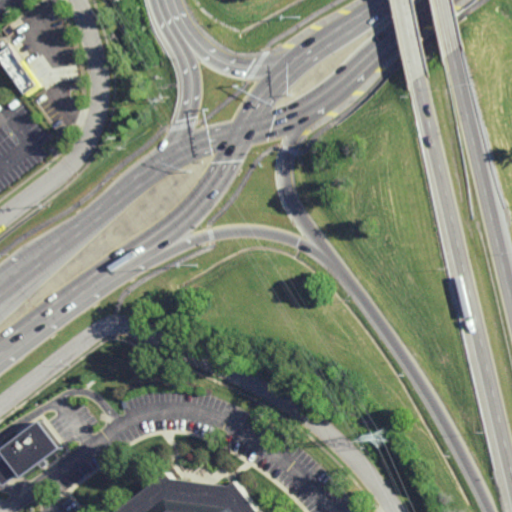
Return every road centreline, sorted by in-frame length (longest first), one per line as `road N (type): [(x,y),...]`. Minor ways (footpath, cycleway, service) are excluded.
road 1 (residential): [(0,407),(103,330),(138,330),(251,381),(315,422),(396,511)]
road 2 (motorway): [(427,79),(511,463)]
road 3 (motorway): [(328,262),(425,386),(491,511)]
road 4 (residential): [(0,222),(73,166),(98,121),(101,66),(80,0)]
road 5 (motorway): [(511,291),(459,51)]
road 6 (motorway): [(129,257),(252,230),(328,262)]
road 7 (motorway): [(317,104),(292,134),(284,185),(328,262)]
road 8 (trunk): [(129,257),(188,216),(242,132)]
road 9 (trunk): [(158,166),(29,268)]
road 10 (trunk): [(0,347),(129,257)]
road 11 (motorway): [(180,29),(191,103),(158,166)]
road 12 (motorway): [(180,29),(230,67),(304,59)]
